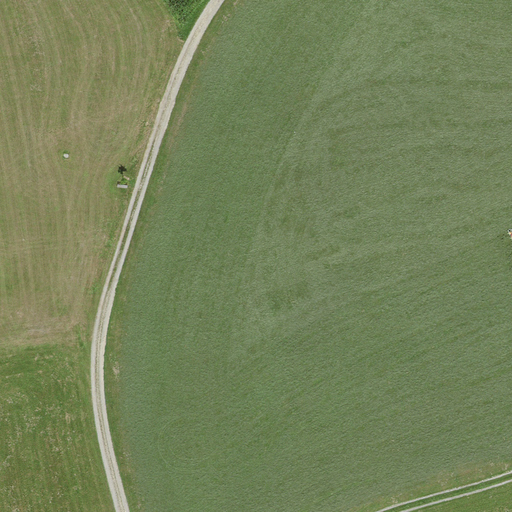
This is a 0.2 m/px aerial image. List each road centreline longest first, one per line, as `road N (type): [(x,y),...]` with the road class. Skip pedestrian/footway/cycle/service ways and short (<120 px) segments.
road 1 (track): [(220,0),(182,66),(101,322),(96,391),(123,511)]
road 2 (track): [(511,477),(394,511)]
